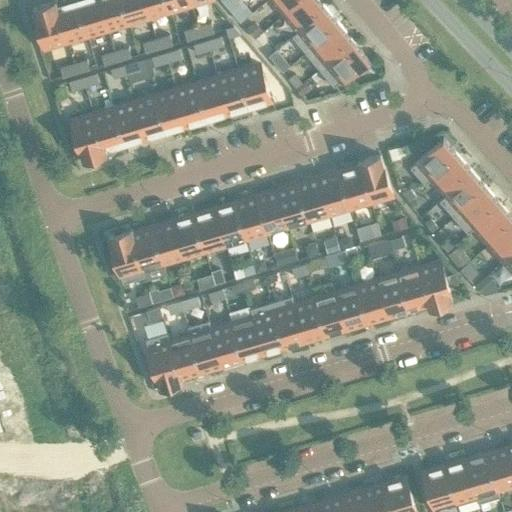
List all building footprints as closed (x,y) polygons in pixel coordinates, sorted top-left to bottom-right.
[(54,4),(57,3),(56,0),(33,7),(38,22),(34,23),(38,36),(42,35),(45,47),(65,41),(54,4)] [(74,0),(66,0),(57,3),(54,4),(65,41),(85,35),(74,0)] [(97,0),(74,0),(85,35),(106,29),(97,0)] [(120,0),(97,0),(106,29),(127,23),(120,0)] [(143,0),(120,0),(127,23),(149,16),(143,0)] [(166,0),(143,0),(149,16),(170,10),(166,0)] [(190,0),(166,0),(170,10),(191,4),(190,0)] [(273,0),(284,14),(300,0),(273,0)] [(300,0),(284,14),(298,30),(326,7),(320,0),(300,0)] [(326,7),(298,30),(292,35),(306,52),(340,23),(326,7)] [(250,33),(255,38),(256,37),(262,32),(264,31),(255,20),(246,28),(250,33)] [(211,22),(199,25),(201,35),(214,31),(211,22)] [(340,23),(306,52),(320,68),(354,40),(340,23)] [(199,25),(184,30),(187,39),(201,35),(199,25)] [(234,25),(226,28),(229,37),(241,34),(234,25)] [(255,38),(263,48),(270,41),(262,32),(256,37),(255,38)] [(170,34),(157,38),(159,47),(173,43),(170,34)] [(224,45),(221,35),(207,39),(210,49),(224,45)] [(157,38),(143,42),(146,52),(159,47),(157,38)] [(194,43),(196,53),(210,49),(207,39),(194,43)] [(335,86),(369,57),(354,40),(320,68),(335,86)] [(129,46),(115,50),(118,60),(131,56),(129,46)] [(182,57),(179,48),(166,52),(168,61),(182,57)] [(101,54),(104,64),(118,60),(115,50),(101,54)] [(152,56),(155,65),(168,61),(166,52),(152,56)] [(276,63),(283,71),(291,64),(283,56),(276,63)] [(73,63),(76,72),(90,68),(87,58),(73,63)] [(141,69),(138,60),(124,64),(127,74),(141,69)] [(73,63),(60,66),(63,76),(76,72),(73,63)] [(271,100),(260,63),(238,69),(250,106),(271,100)] [(111,68),(114,78),(127,74),(124,64),(111,68)] [(218,75),(229,112),(250,106),(238,69),(218,75)] [(99,82),(97,72),(83,76),(85,86),(99,82)] [(289,78),(297,88),(304,82),(295,72),(289,78)] [(197,81),(208,118),(229,112),(218,75),(197,81)] [(69,80),(72,90),(85,86),(83,76),(69,80)] [(304,82),(297,88),(303,95),(312,87),(306,80),(304,82)] [(176,87),(187,125),(208,118),(197,81),(176,87)] [(155,94),(166,131),(187,125),(176,87),(155,94)] [(135,100),(146,137),(166,131),(155,94),(135,100)] [(114,106),(125,143),(146,137),(135,100),(114,106)] [(107,152),(106,149),(125,143),(114,106),(93,112),(105,152),(107,152)] [(79,144),(83,159),(105,152),(93,112),(72,118),(75,130),(72,131),(76,144),(79,144)] [(425,183),(431,178),(459,154),(443,137),(410,166),(425,183)] [(392,158),(401,156),(398,145),(389,148),(392,158)] [(393,194),(381,154),(359,160),(371,200),(393,194)] [(446,194),(440,200),(473,171),(459,154),(431,178),(446,194)] [(358,161),(358,164),(339,169),(350,207),(371,200),(359,160),(358,161)] [(318,175),(330,213),(350,207),(339,169),(318,175)] [(454,216),(487,187),(473,171),(440,200),(454,216)] [(298,182),(309,219),(330,213),(318,175),(298,182)] [(277,188),(288,225),(309,219),(298,182),(277,188)] [(474,227),(501,203),(487,187),(454,216),(468,232),(474,227)] [(256,194),(267,231),(288,225),(277,188),(256,194)] [(411,188),(401,191),(408,201),(416,195),(411,188)] [(235,200),(246,237),(267,231),(256,194),(235,200)] [(215,206),(226,244),(246,237),(235,200),(215,206)] [(489,243),(511,222),(511,214),(501,203),(474,227),(489,243)] [(205,250),(226,244),(215,206),(194,212),(205,250)] [(184,256),(205,250),(194,212),(173,219),(184,256)] [(407,226),(404,217),(392,220),(394,230),(407,226)] [(425,222),(432,231),(438,226),(431,217),(425,222)] [(164,262),(184,256),(173,219),(152,225),(164,262)] [(511,251),(511,222),(489,243),(503,259),(511,251)] [(143,268),(145,276),(146,278),(166,272),(152,225),(133,231),(132,228),(131,228),(143,268)] [(372,237),(381,234),(378,225),(369,228),(372,237)] [(123,282),(145,276),(143,268),(131,228),(109,235),(113,250),(110,251),(114,264),(117,263),(123,282)] [(346,247),(354,245),(351,235),(338,239),(341,249),(346,247)] [(401,247),(397,235),(390,238),(393,249),(401,247)] [(337,237),(325,240),(329,253),(335,251),(340,249),(337,237)] [(449,238),(442,244),(447,251),(454,244),(449,238)] [(382,254),(378,241),(377,242),(367,244),(371,257),(382,254)] [(316,242),(295,248),(298,258),(319,252),(316,242)] [(459,245),(450,252),(461,265),(470,258),(459,245)] [(298,258),(295,248),(295,247),(274,253),(277,265),(298,258)] [(340,249),(335,251),(339,263),(340,263),(350,260),(346,250),(346,247),(341,249),(340,249)] [(359,258),(356,247),(346,250),(350,260),(359,258)] [(511,269),(511,251),(503,259),(511,269)] [(256,271),(266,268),(263,258),(253,261),(254,262),(256,271)] [(324,272),(320,258),(306,262),(310,276),(324,272)] [(453,299),(441,259),(419,266),(431,306),(453,299)] [(468,261),(462,267),(471,278),(478,272),(468,261)] [(254,262),(241,266),(244,274),(245,274),(256,271),(254,262)] [(305,263),(292,267),(295,276),(308,272),(305,263)] [(428,303),(429,306),(431,306),(419,266),(398,272),(409,309),(428,303)] [(221,268),(211,271),(215,283),(224,280),(221,268)] [(275,272),(263,275),(266,283),(278,279),(275,272)] [(377,278),(388,315),(409,309),(398,272),(377,278)] [(488,273),(476,284),(484,294),(496,283),(488,273)] [(200,287),(214,283),(211,275),(198,279),(200,287)] [(245,290),(256,286),(253,278),(243,281),(245,290)] [(357,284),(368,321),(388,315),(377,278),(357,284)] [(243,281),(232,285),(234,293),(245,290),(243,281)] [(173,295),(184,292),(181,282),(170,285),(171,286),(173,294),(173,295)] [(336,290),(347,327),(368,321),(357,284),(336,290)] [(149,292),(152,302),(173,295),(173,294),(171,286),(158,290),(157,288),(149,290),(149,292)] [(212,301),(225,297),(222,288),(209,292),(212,301)] [(315,296),(326,334),(347,327),(336,290),(315,296)] [(152,302),(149,292),(135,296),(139,305),(152,302)] [(198,295),(181,300),(183,308),(200,303),(198,295)] [(271,301),(284,346),(305,340),(292,295),(271,301)] [(294,303),(292,295),(305,340),(326,334),(315,296),(294,303)] [(179,300),(166,304),(169,314),(182,311),(179,300)] [(253,315),(264,352),(284,346),(271,301),(251,307),(253,315)] [(160,306),(147,310),(149,320),(163,315),(160,306)] [(232,321),(243,358),(264,352),(253,315),(232,321)] [(188,326),(191,333),(202,371),(222,364),(211,327),(209,320),(188,326)] [(232,321),(211,327),(222,364),(243,358),(232,321)] [(152,372),(155,371),(160,386),(182,380),(170,339),(168,332),(146,338),(152,358),(148,359),(152,372)] [(183,379),(182,376),(202,371),(191,333),(170,339),(182,380),(183,379)] [(511,484),(511,460),(508,445),(487,451),(498,488),(511,484)] [(498,488),(487,451),(466,457),(477,495),(478,494),(480,502),(500,496),(497,489),(498,488)] [(477,495),(466,457),(445,464),(456,501),(477,495)] [(424,470),(435,507),(456,501),(445,464),(424,470)] [(416,511),(406,475),(384,482),(392,511),(416,511)] [(392,511),(384,482),(363,488),(370,511),(392,511)] [(370,511),(363,488),(343,494),(347,511),(370,511)] [(347,511),(343,494),(322,500),(325,511),(347,511)] [(325,511),(322,500),(301,506),(302,511),(325,511)]
